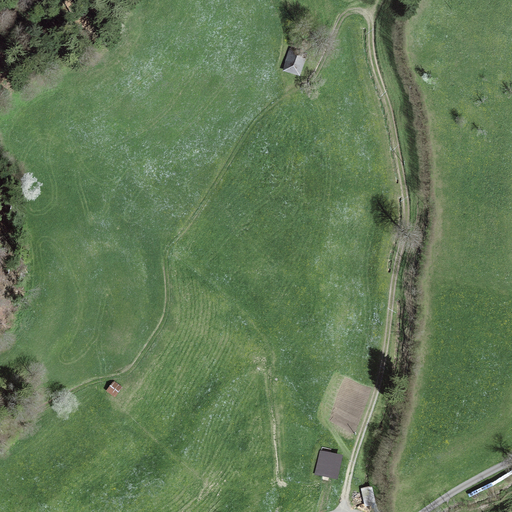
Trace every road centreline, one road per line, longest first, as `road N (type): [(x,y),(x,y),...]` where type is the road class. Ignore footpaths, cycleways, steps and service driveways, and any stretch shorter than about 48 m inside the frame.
road 1 (track): [(342,511),(377,388),(407,222),(364,12),(347,12),(314,76),(255,119),(168,248),(166,315),(119,384)]
road 2 (track): [(0,432),(83,384),(127,374)]
